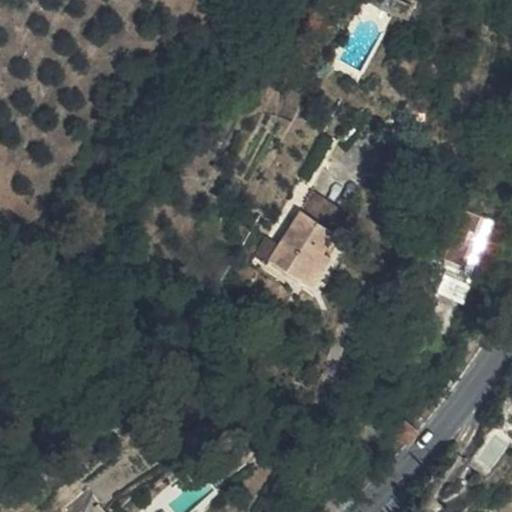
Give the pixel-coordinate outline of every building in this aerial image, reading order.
[(433,217),(418,267),(456,279),(454,290),(470,295),(480,297),(498,237),(487,234),(453,225),(457,208),(438,203),(433,217)] [(329,249),(339,229),(302,209),(274,261),(320,285),(337,254),(329,249)] [(407,440),(417,426),(404,417),(394,428),(407,440)] [(160,430),(146,426),(144,433),(158,437),(160,430)] [(150,457),(158,437),(144,433),(130,429),(119,463),(134,468),(140,454),(150,457)]
